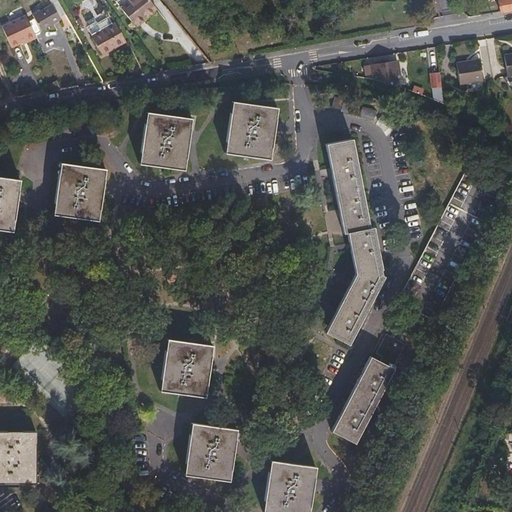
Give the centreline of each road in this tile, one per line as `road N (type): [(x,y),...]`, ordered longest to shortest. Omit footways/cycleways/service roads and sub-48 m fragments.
road 1 (residential): [(0,107),(511,23)]
road 2 (track): [(302,73),(422,101),(511,155)]
